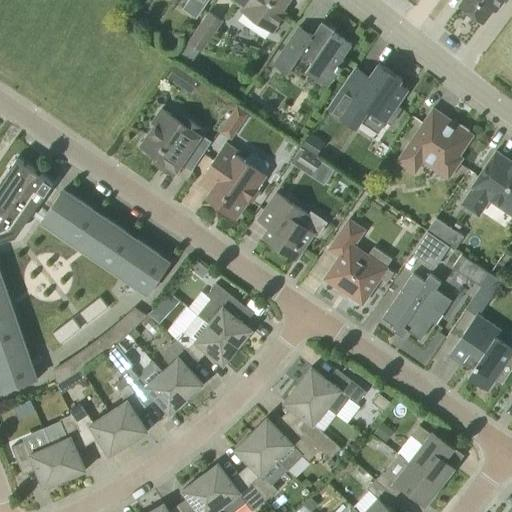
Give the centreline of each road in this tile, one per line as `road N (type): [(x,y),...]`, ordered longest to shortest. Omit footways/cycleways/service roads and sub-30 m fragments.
road 1 (residential): [(311,314),(0,102)]
road 2 (residential): [(73,511),(173,455),(229,407),(311,314)]
road 3 (residential): [(509,449),(311,314)]
road 4 (unclassified): [(363,0),(511,114)]
